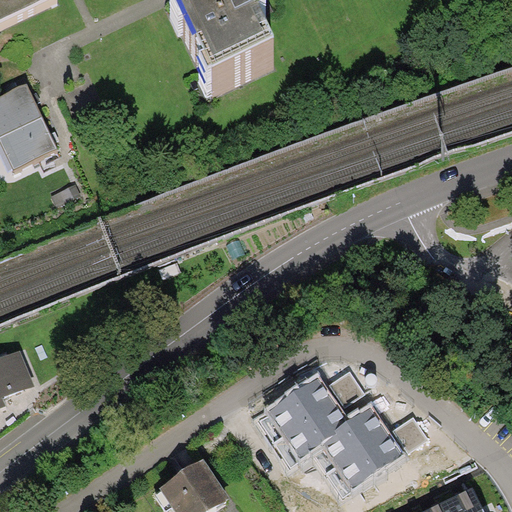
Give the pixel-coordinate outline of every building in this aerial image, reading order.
[(0,0),(0,20),(44,0),(0,0)] [(176,0),(178,4),(183,1),(204,45),(200,47),(208,65),(275,34),(258,0),(176,0)] [(0,97),(0,137),(42,117),(33,99),(27,85),(0,97)] [(52,138),(42,117),(0,137),(0,143),(13,171),(58,150),(52,138)] [(82,196),(76,184),(51,196),(57,208),(82,196)] [(177,263),(159,270),(163,281),(182,274),(177,263)] [(0,358),(0,407),(6,405),(3,398),(35,385),(21,350),(0,358)] [(351,372),(330,385),(344,408),(365,394),(351,372)] [(268,411),(283,434),(334,400),(319,377),(268,411)] [(283,434),(299,458),(322,443),(336,433),(335,432),(349,422),(334,400),(283,434)] [(386,430),(370,407),(349,422),(335,432),(336,433),(322,443),(335,464),(386,430)] [(414,418),(394,431),(408,453),(428,440),(414,418)] [(403,455),(386,430),(335,464),(353,489),(403,455)] [(208,511),(229,498),(203,458),(160,487),(176,511),(208,511)] [(447,500),(453,511),(483,511),(471,488),(447,500)] [(424,511),(453,511),(447,500),(424,511)]
